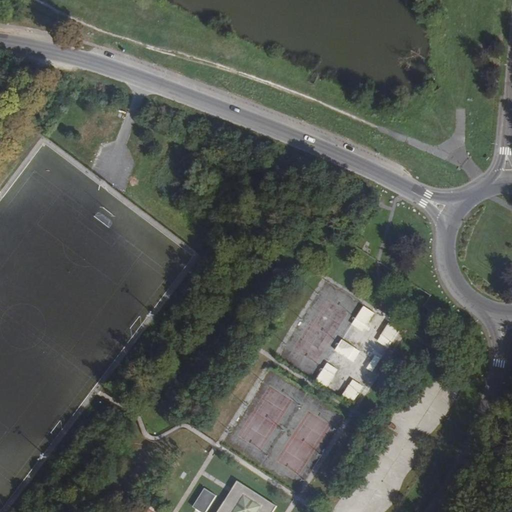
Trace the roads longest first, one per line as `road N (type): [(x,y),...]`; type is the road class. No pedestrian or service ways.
road 1 (tertiary): [(455,211),(207,102),(0,40)]
road 2 (secondary): [(504,310),(488,403),(434,511)]
road 3 (secondary): [(455,211),(446,228),(446,266),(469,297),(504,310)]
